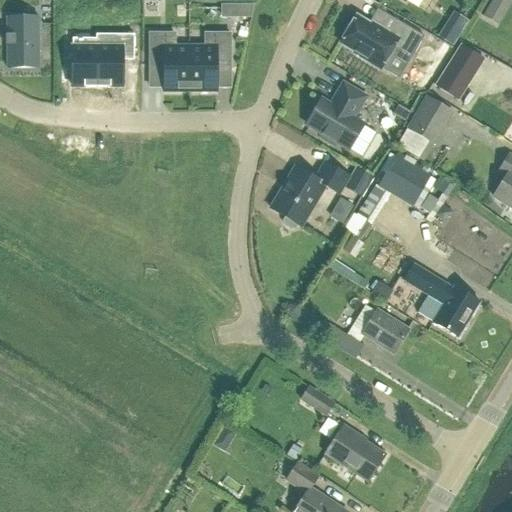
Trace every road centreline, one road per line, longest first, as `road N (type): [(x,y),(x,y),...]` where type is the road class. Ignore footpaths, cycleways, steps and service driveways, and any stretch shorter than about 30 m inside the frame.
road 1 (residential): [(260,126),(236,233),(254,317),(285,347),(465,454)]
road 2 (residential): [(0,96),(41,115),(260,126)]
road 3 (residential): [(311,0),(260,126)]
